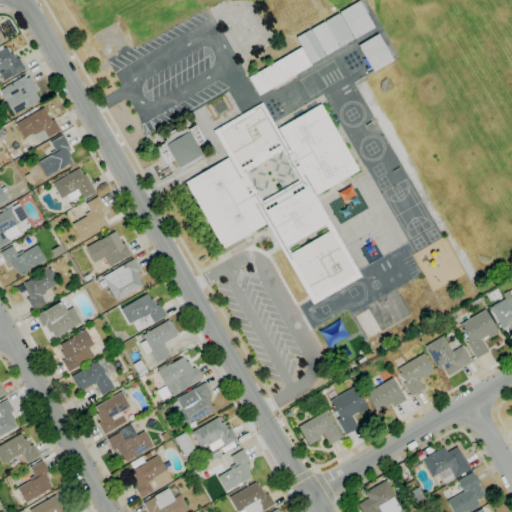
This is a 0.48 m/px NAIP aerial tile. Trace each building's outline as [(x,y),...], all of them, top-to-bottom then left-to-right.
[(259,95),(248,77),(300,47),(301,50),(302,49),(296,37),(309,30),(310,31),(311,30),(310,29),(324,22),(324,23),(325,22),(325,20),(337,13),(338,15),(339,14),(338,13),(359,1),(374,28),(354,39),(353,36),(352,36),(354,39),(340,47),(338,44),(340,48),(326,56),(324,53),(323,53),(325,56),(311,63),(310,61),(309,61),(311,65),(259,95)] [(358,45),(377,34),(393,60),(373,72),(358,45)] [(3,80),(0,74),(0,72),(3,71),(2,69),(0,70),(0,50),(6,47),(10,54),(12,53),(16,59),(18,58),(24,69),(13,76),(12,75),(3,80)] [(14,114),(5,99),(4,100),(0,92),(0,90),(4,88),(4,87),(24,75),(26,79),(29,77),(37,92),(36,93),(39,99),(14,114)] [(312,304),(265,224),(222,249),(184,183),(227,158),(213,131),(262,103),(277,128),(320,104),(358,170),(315,195),(361,276),(312,304)] [(38,142),(37,140),(36,141),(35,137),(33,134),(34,134),(34,133),(27,137),(23,139),(15,123),(44,107),(51,121),(53,119),(60,131),(38,142)] [(181,169),(180,167),(178,168),(173,159),(165,164),(156,148),(164,143),(163,141),(166,139),(164,135),(180,125),(183,130),(186,129),(187,130),(195,126),(204,142),(198,146),(202,154),(200,155),(201,157),(181,169)] [(45,177),(37,162),(51,155),(50,153),(54,150),(50,142),(51,142),(50,140),(59,134),(60,136),(62,135),(69,146),(66,148),(70,155),(68,156),(72,162),(45,177)] [(69,201),(66,195),(60,198),(52,183),(78,168),(82,175),(85,174),(95,192),(82,199),(80,195),(69,201)] [(80,240),(71,224),(86,216),(84,214),(89,211),(85,204),(97,196),(104,208),(101,210),(105,216),(103,217),(107,224),(80,240)] [(0,246),(0,214),(19,204),(27,219),(15,225),(19,233),(9,239),(10,241),(0,246)] [(108,266),(103,257),(94,262),(86,248),(98,240),(99,241),(115,232),(122,244),(124,243),(130,253),(108,266)] [(18,275),(14,268),(12,269),(9,263),(6,265),(0,254),(0,252),(12,246),(16,254),(21,251),(22,253),(36,245),(44,260),(18,275)] [(116,302),(102,277),(133,259),(140,270),(137,272),(140,279),(139,280),(142,286),(116,302)] [(33,311),(26,299),(29,297),(25,290),(19,293),(16,288),(41,273),(39,270),(46,266),(48,269),(50,268),(58,283),(43,292),(44,293),(40,296),(45,303),(33,311)] [(140,324),(137,319),(129,324),(120,309),(147,294),(150,300),(152,298),(156,305),(159,304),(166,316),(153,323),(151,319),(140,324)] [(511,337),(508,340),(489,307),(507,297),(508,298),(511,295),(511,337)] [(474,307),(471,302),(480,297),(483,302),(474,307)] [(54,338),(50,331),(48,332),(44,325),(42,326),(35,315),(60,301),(66,311),(72,308),(81,323),(54,338)] [(353,314),(367,306),(382,332),(368,340),(353,314)] [(475,359),(466,343),(467,343),(466,340),(467,339),(459,325),(485,309),(498,332),(489,338),(488,336),(481,340),(488,352),(475,359)] [(151,353),(146,355),(139,344),(144,341),(141,336),(145,333),(145,332),(147,331),(148,332),(168,320),(169,322),(170,321),(177,332),(176,332),(177,335),(162,344),(169,356),(157,363),(151,353)] [(68,372),(61,361),(64,359),(60,352),(62,350),(59,345),(84,330),(93,344),(88,348),(93,357),(68,372)] [(448,376),(442,365),(437,368),(424,346),(442,336),(452,352),(461,346),(471,361),(461,367),(462,368),(448,376)] [(411,396),(403,383),(404,382),(396,368),(422,353),(433,373),(424,378),(422,376),(417,379),(421,385),(422,384),(424,388),(411,396)] [(161,401),(156,392),(165,386),(156,372),(182,356),(185,362),(187,361),(192,368),(195,367),(202,379),(171,397),(170,396),(161,401)] [(101,395),(94,383),(79,392),(70,377),(90,365),(90,364),(92,363),(93,364),(97,361),(100,367),(101,366),(105,372),(103,373),(106,379),(108,378),(114,388),(101,395)] [(376,412),(365,394),(371,390),(368,384),(379,377),(383,383),(392,378),(392,379),(394,378),(401,390),(400,391),(402,395),(403,394),(406,400),(393,408),(390,404),(376,412)] [(190,429),(188,425),(187,426),(178,411),(181,409),(176,399),(204,383),(211,395),(208,396),(211,403),(209,404),(213,410),(194,422),(196,425),(190,429)] [(345,435),(336,420),(339,418),(329,401),(354,386),(368,408),(358,414),(357,413),(351,416),(357,427),(345,435)] [(104,435),(97,423),(100,421),(96,414),(97,413),(94,407),(121,392),(129,407),(120,412),(126,422),(104,435)] [(0,402),(7,399),(13,411),(10,412),(14,419),(12,420),(16,427),(0,436),(0,402)] [(308,445),(298,427),(325,411),(341,438),(329,445),(323,434),(319,436),(320,438),(308,445)] [(215,458),(208,445),(200,450),(190,433),(217,417),(221,423),(223,422),(227,429),(230,428),(237,440),(224,447),(223,445),(218,448),(221,454),(215,458)] [(125,462),(117,448),(113,451),(106,439),(118,432),(118,431),(130,424),(136,435),(143,431),(152,446),(125,462)] [(164,442),(160,435),(166,432),(169,438),(164,442)] [(2,464),(0,460),(0,444),(20,433),(23,439),(25,438),(30,446),(33,444),(39,456),(26,463),(21,454),(2,464)] [(174,437),(183,456),(193,451),(184,433),(174,437)] [(441,481),(437,474),(432,477),(421,460),(443,447),(446,453),(456,447),(470,469),(454,478),(451,474),(445,477),(446,478),(441,481)] [(226,492),(217,477),(230,469),(229,467),(234,464),(230,456),(242,449),(249,460),(246,462),(251,469),(249,471),(252,476),(226,492)] [(141,499),(134,487),(136,485),(132,478),(133,477),(131,473),(132,472),(131,471),(144,463),(157,455),(165,470),(166,470),(172,481),(152,492),(141,499)] [(409,472),(404,463),(416,456),(421,465),(409,472)] [(25,503),(17,488),(30,481),(29,478),(34,475),(29,468),(41,460),(48,472),(45,474),(49,480),(48,481),(52,487),(37,495),(38,496),(25,503)] [(193,470),(190,465),(196,461),(199,466),(193,470)] [(467,511),(452,511),(446,501),(452,498),(449,492),(459,486),(456,481),(472,472),(484,494),(476,499),(479,504),(475,505),(476,507),(467,511)] [(395,511),(361,511),(357,504),(367,499),(364,493),(386,480),(396,498),(394,499),(400,509),(395,511)] [(257,511),(236,511),(229,498),(254,483),(258,489),(260,488),(264,495),(267,494),(274,504),(262,511),(261,510),(257,511)] [(184,511),(147,511),(143,503),(154,497),(153,496),(168,488),(168,489),(174,486),(178,493),(172,496),(173,498),(180,495),(188,510),(184,511)] [(415,503),(409,492),(418,487),(424,498),(415,503)] [(30,511),(29,510),(55,495),(58,501),(60,500),(64,508),(68,506),(71,511),(30,511)]
